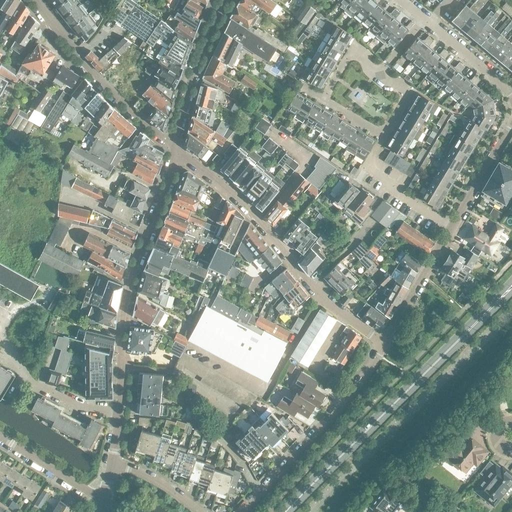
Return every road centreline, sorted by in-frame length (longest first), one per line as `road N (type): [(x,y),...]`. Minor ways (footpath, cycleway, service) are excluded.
road 1 (tertiary): [(288,511),(511,284)]
road 2 (residential): [(174,146),(248,209),(327,303),(387,344)]
road 3 (residential): [(118,416),(119,331),(174,146)]
road 4 (residential): [(240,511),(387,344)]
road 5 (residential): [(32,0),(90,73),(174,146)]
road 6 (residential): [(174,146),(194,67),(226,0)]
road 7 (residential): [(382,137),(369,167),(375,176),(450,230)]
road 8 (residential): [(387,344),(450,230)]
road 9 (residential): [(0,436),(104,502)]
road 10 (residential): [(450,230),(511,123)]
road 11 (residential): [(511,99),(423,18)]
